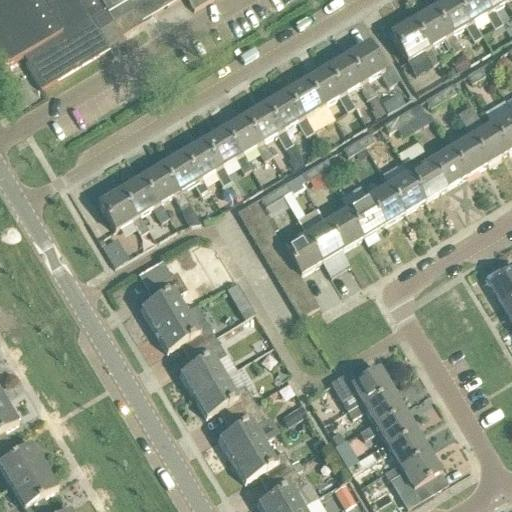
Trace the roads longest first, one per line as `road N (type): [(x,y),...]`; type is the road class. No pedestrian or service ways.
road 1 (residential): [(19,209),(370,0)]
road 2 (residential): [(502,492),(398,308),(410,287),(511,225)]
road 3 (unclassified): [(200,511),(19,209)]
road 4 (residential): [(0,145),(242,0)]
